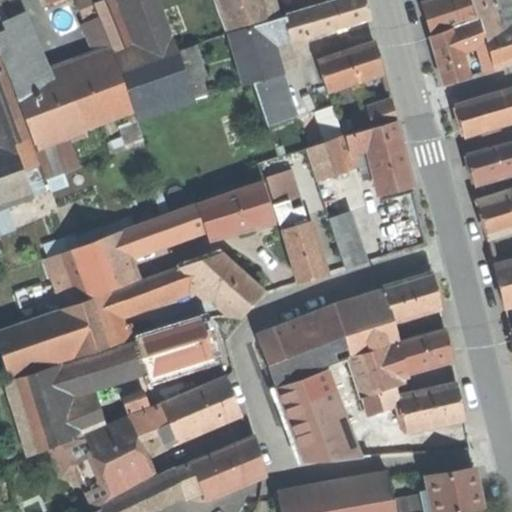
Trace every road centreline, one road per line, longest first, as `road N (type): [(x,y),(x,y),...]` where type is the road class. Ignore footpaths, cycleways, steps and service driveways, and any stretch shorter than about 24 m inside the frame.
road 1 (residential): [(460,251),(259,314),(243,346),(282,459),(302,474),(510,457)]
road 2 (secondary): [(460,251),(510,457)]
road 3 (secondary): [(419,105),(460,251)]
